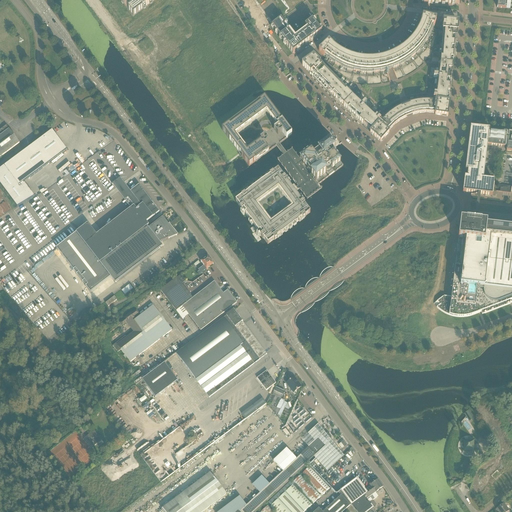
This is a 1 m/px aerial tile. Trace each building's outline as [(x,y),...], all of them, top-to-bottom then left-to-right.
[(120,0),(133,16),(155,0),(120,0)] [(176,10),(175,10),(177,12),(176,12),(177,13),(178,15),(179,16),(180,17),(180,18),(182,21),(185,19),(185,20),(185,19),(186,20),(186,21),(187,21),(191,27),(202,18),(204,17),(204,16),(206,15),(207,15),(207,14),(209,13),(211,11),(212,11),(211,11),(210,9),(210,8),(209,8),(208,6),(207,5),(206,4),(206,3),(208,1),(206,0),(186,0),(185,1),(184,1),(183,0),(182,0),(183,0),(182,0),(182,1),(181,1),(181,2),(181,1),(180,2),(178,3),(177,4),(178,4),(176,5),(175,6),(176,6),(177,8),(175,9),(176,10)] [(264,0),(257,5),(261,10),(270,3),(267,0),(264,0)] [(306,0),(304,0),(298,6),(300,9),(308,2),(306,0)] [(270,3),(261,10),(264,14),(273,7),(270,3)] [(273,7),(264,14),(267,18),(276,12),(273,7)] [(276,12),(267,18),(270,23),(277,18),(274,13),(276,12)] [(376,60),(373,60),(372,60),(361,60),(351,57),(347,56),(339,51),(338,51),(337,50),(334,48),(328,43),(319,52),(322,55),(322,56),(331,63),(327,68),(319,61),(312,68),(316,71),(312,75),(351,115),(370,133),(379,141),(388,131),(389,130),(390,129),(401,120),(414,114),(428,112),(432,113),(448,115),(449,104),(456,52),(457,32),(447,32),(448,25),(443,25),(443,31),(443,34),(440,34),(439,38),(433,37),(435,25),(436,20),(423,17),(419,28),(418,31),(412,39),(411,41),(409,43),(401,50),(398,53),(391,56),(389,56),(385,58),(382,59),(376,60)] [(281,19),(272,26),(274,29),(276,31),(278,34),(280,37),(282,39),(284,42),(286,45),(293,53),(296,51),(299,49),(304,45),(307,43),(310,40),(312,39),(313,38),(315,37),(321,32),(312,20),(305,26),(307,29),(308,30),(295,40),(284,26),(285,25),(281,19)] [(161,20),(129,44),(138,55),(134,58),(141,67),(138,69),(139,70),(140,71),(139,71),(141,72),(142,73),(141,74),(142,74),(143,76),(144,76),(145,77),(144,77),(145,79),(145,78),(146,80),(147,80),(148,82),(148,83),(149,84),(150,85),(151,86),(151,87),(151,86),(153,88),(152,88),(153,89),(154,90),(155,91),(156,92),(155,92),(156,93),(157,92),(156,92),(157,91),(158,91),(159,90),(160,90),(161,89),(162,88),(163,87),(164,86),(164,87),(165,86),(166,85),(167,85),(167,84),(168,83),(168,84),(169,83),(169,82),(170,82),(171,82),(171,81),(173,80),(174,79),(176,78),(175,78),(177,77),(179,75),(179,76),(179,75),(180,74),(181,74),(182,73),(183,72),(183,73),(183,72),(185,71),(186,71),(186,70),(187,69),(187,70),(188,69),(188,68),(189,68),(190,68),(190,67),(191,66),(192,66),(193,65),(194,64),(194,63),(193,64),(193,63),(193,62),(192,61),(191,60),(190,59),(189,58),(188,56),(187,55),(183,50),(182,50),(182,51),(181,51),(180,52),(181,52),(179,53),(178,53),(178,54),(177,54),(176,55),(175,56),(174,56),(173,58),(172,58),(171,59),(170,60),(169,61),(168,61),(166,62),(166,63),(165,64),(165,63),(163,64),(164,65),(162,65),(162,66),(160,67),(159,67),(160,68),(159,68),(158,68),(157,69),(146,54),(147,53),(148,52),(149,53),(149,52),(151,51),(151,50),(152,50),(154,49),(155,48),(155,47),(157,46),(158,46),(157,46),(158,45),(159,45),(160,44),(161,43),(162,43),(161,43),(163,41),(163,42),(164,41),(165,40),(166,39),(167,38),(167,39),(168,38),(169,37),(170,37),(171,35),(171,36),(172,35),(161,20)] [(212,86),(211,87),(212,88),(214,90),(213,90),(214,91),(216,93),(216,94),(216,93),(218,95),(217,95),(218,96),(219,97),(220,98),(221,97),(222,99),(221,100),(222,101),(224,103),(223,103),(224,104),(225,103),(227,102),(229,100),(230,99),(231,99),(234,96),(234,97),(235,96),(236,94),(236,95),(237,94),(239,93),(240,92),(239,92),(242,90),(244,89),(245,88),(246,88),(246,87),(247,86),(248,86),(250,85),(251,84),(250,84),(252,83),(253,82),(256,80),(257,79),(258,78),(260,77),(262,75),(263,75),(263,74),(262,74),(261,72),(260,71),(259,72),(258,70),(259,69),(258,68),(257,67),(256,66),(255,64),(255,63),(253,64),(252,62),(253,62),(252,61),(251,59),(251,58),(250,58),(248,60),(247,60),(246,61),(244,63),(244,62),(243,63),(244,63),(241,65),(239,66),(238,67),(237,68),(236,69),(235,69),(235,70),(232,72),(232,71),(231,72),(231,73),(227,75),(226,76),(225,77),(224,78),(222,79),(221,80),(218,82),(217,82),(218,83),(216,84),(216,83),(214,85),(212,87),(212,86)] [(265,98),(222,130),(239,153),(242,156),(241,156),(249,166),(269,151),(276,146),(279,143),(286,138),(292,134),(265,98)] [(0,130),(0,157),(19,143),(6,126),(0,130)] [(463,193),(492,197),(493,190),(494,183),(494,181),(483,180),(487,145),(505,148),(505,147),(507,147),(506,153),(511,153),(511,132),(470,128),(465,172),(467,172),(467,178),(464,178),(463,193)] [(0,169),(0,184),(17,207),(35,197),(24,183),(67,150),(52,131),(0,169)] [(292,149),(278,159),(298,186),(300,188),(307,198),(321,188),(318,185),(319,184),(343,166),(332,151),(317,162),(313,156),(310,152),(300,160),(292,149)] [(293,189),(286,180),(284,177),(278,169),(273,173),(270,175),(245,194),(244,194),(241,196),(242,196),(235,201),(240,207),(240,208),(242,210),(244,209),(246,212),(245,213),(258,232),(260,231),(262,234),(260,235),(262,238),(263,238),(268,244),(272,241),(274,239),(274,240),(277,238),(277,237),(302,218),(303,219),(305,217),(305,216),(310,212),(304,205),(305,204),(303,201),(302,202),(295,192),(293,189)] [(100,263),(149,225),(146,222),(159,212),(149,199),(147,200),(138,188),(127,197),(133,206),(96,235),(87,223),(76,232),(76,233),(77,232),(100,263)] [(149,225),(100,263),(77,232),(76,233),(56,248),(90,293),(110,277),(115,283),(161,247),(159,242),(168,239),(177,235),(171,228),(170,229),(168,226),(169,225),(163,217),(148,228),(147,226),(149,225)] [(473,315),(481,312),(482,315),(491,311),(510,304),(510,300),(511,299),(511,228),(486,226),(487,224),(460,221),(458,239),(462,240),(459,266),(455,266),(452,285),(449,315),(450,316),(451,316),(452,316),(453,317),(454,317),(455,317),(456,317),(457,317),(458,317),(459,317),(460,317),(461,317),(462,317),(463,317),(464,317),(465,317),(466,317),(467,317),(468,317),(469,316),(470,316),(471,316),(472,316),(473,315)] [(208,257),(200,262),(203,266),(198,270),(199,271),(197,273),(199,275),(213,264),(208,257)] [(161,291),(176,311),(183,319),(188,315),(200,330),(236,303),(227,291),(223,294),(214,282),(193,298),(182,284),(185,281),(181,275),(161,291)] [(129,284),(122,290),(125,295),(133,289),(129,284)] [(115,302),(112,298),(105,303),(108,307),(115,302)] [(436,312),(448,312),(448,298),(435,298),(435,304),(436,304),(436,312)] [(125,336),(112,346),(117,352),(121,350),(131,362),(172,330),(153,306),(136,320),(129,325),(134,332),(126,338),(125,336)] [(125,320),(120,323),(122,326),(127,323),(129,325),(136,320),(134,317),(139,313),(137,310),(132,314),(131,312),(124,318),(125,320)] [(234,310),(224,317),(176,353),(209,397),(267,354),(234,310)] [(164,363),(142,380),(155,397),(177,381),(164,363)] [(267,371),(257,378),(266,390),(276,383),(267,371)] [(294,377),(286,383),(289,387),(291,386),(293,390),(291,391),(294,395),(298,392),(296,391),(301,387),(294,377)] [(272,395),(267,404),(269,404),(269,406),(277,416),(280,417),(282,413),(280,412),(285,401),(282,399),(285,392),(276,387),(272,395)] [(464,412),(467,421),(474,419),(471,409),(464,412)] [(283,472),(241,511),(253,511),(313,457),(327,471),(343,456),(318,424),(301,440),(309,448),(301,454),(302,454),(296,460),(286,449),(273,461),(283,472)] [(95,431),(92,432),(88,436),(95,446),(100,442),(102,440),(95,431)] [(473,450),(473,445),(473,442),(463,442),(463,452),(471,451),(471,450),(473,450)] [(302,474),(323,495),(330,489),(310,467),(302,474)] [(210,473),(162,509),(164,511),(203,511),(226,495),(210,473)] [(294,482),(314,503),(321,497),(307,482),(308,481),(305,478),(304,479),(301,475),(294,482)] [(342,511),(350,505),(355,511),(366,511),(373,508),(370,505),(369,503),(366,499),(363,496),(367,493),(365,490),(356,478),(352,481),(341,490),(338,492),(341,496),(323,511),(322,511),(319,508),(315,511),(342,511)] [(376,492),(383,487),(377,480),(370,485),(371,486),(366,490),(365,490),(367,493),(363,496),(366,499),(369,503),(378,496),(375,493),(376,492)] [(271,507),(275,511),(304,511),(312,505),(294,485),(271,507)]
